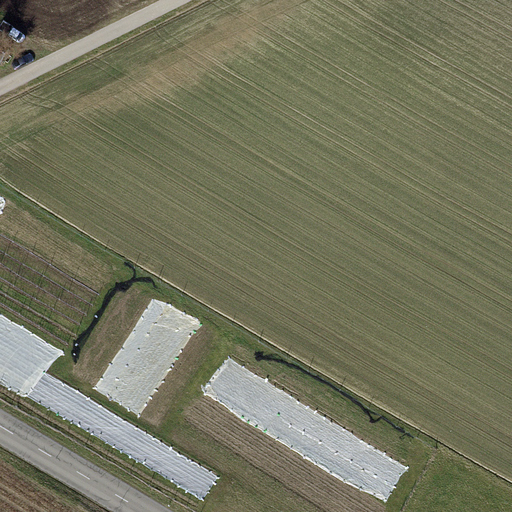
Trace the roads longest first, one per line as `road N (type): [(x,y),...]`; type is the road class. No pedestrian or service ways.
road 1 (track): [(0,86),(176,0)]
road 2 (tertiary): [(137,511),(0,430)]
